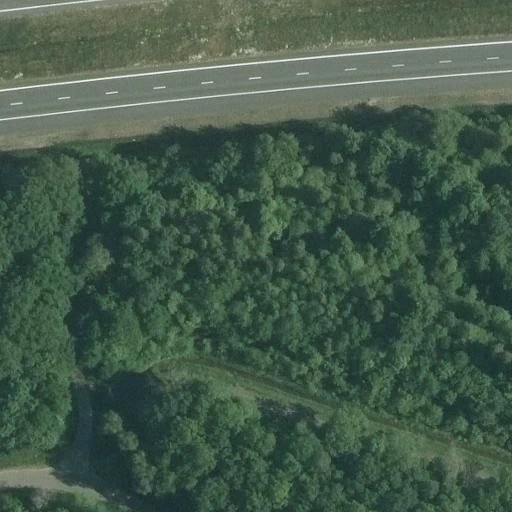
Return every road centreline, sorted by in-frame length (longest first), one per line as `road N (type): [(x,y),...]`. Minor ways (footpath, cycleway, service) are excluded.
road 1 (motorway): [(0,108),(511,58)]
road 2 (track): [(82,374),(65,288),(75,231),(100,175)]
